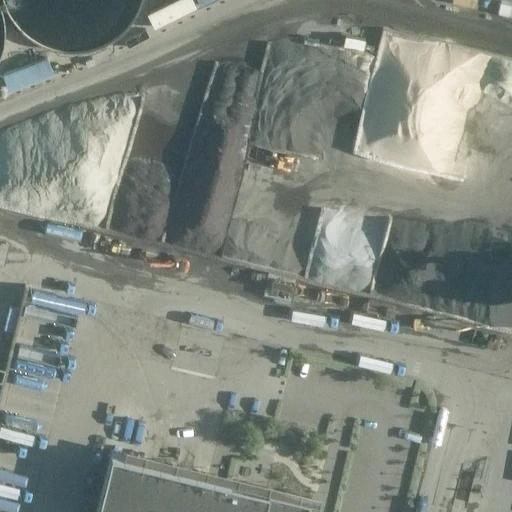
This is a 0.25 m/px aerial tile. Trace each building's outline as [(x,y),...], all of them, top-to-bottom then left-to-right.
[(28,0),(28,23),(57,23),(57,27),(80,28),(80,24),(131,24),(130,0),(28,0)] [(154,27),(196,6),(193,0),(173,0),(147,13),(154,27)] [(303,66),(361,83),(367,63),(365,62),(370,45),(338,35),(335,48),(311,41),(303,66)] [(8,89),(53,72),(47,57),(2,73),(8,89)] [(59,98),(35,104),(39,117),(62,111),(59,98)] [(0,347),(0,373),(7,375),(11,350),(0,347)] [(223,388),(216,422),(227,424),(234,390),(223,388)] [(171,439),(181,443),(190,416),(180,412),(171,439)] [(262,511),(268,489),(110,451),(95,511),(262,511)] [(262,511),(305,511),(309,499),(268,489),(262,511)]
